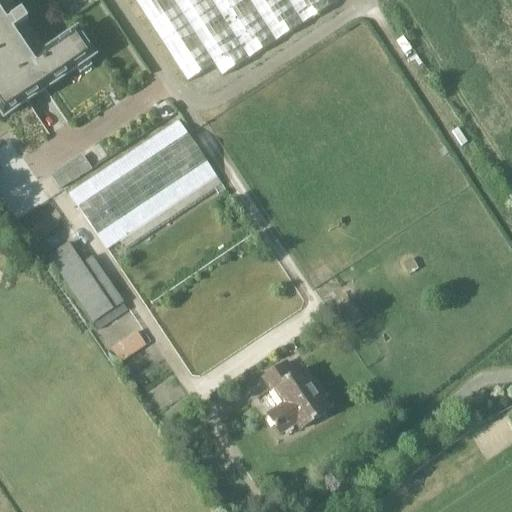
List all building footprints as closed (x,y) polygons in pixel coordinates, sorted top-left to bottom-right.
[(0,0),(0,107),(1,108),(0,109),(0,113),(4,118),(26,103),(27,103),(34,98),(44,92),(45,91),(42,86),(49,81),(52,85),(76,69),(88,61),(94,57),(77,31),(48,50),(34,60),(35,61),(43,73),(36,77),(0,24),(0,0)] [(329,7),(324,0),(132,0),(187,83),(214,66),(222,77),(329,7)] [(22,12),(11,19),(17,29),(28,21),(22,12)] [(106,251),(217,177),(178,121),(68,194),(106,251)] [(83,158),(52,178),(59,190),(91,170),(83,158)] [(68,245),(48,258),(94,324),(99,332),(128,311),(123,304),(92,258),(82,265),(68,245)] [(137,333),(112,349),(120,362),(145,346),(137,333)] [(317,334),(311,338),(317,347),(323,343),(317,334)] [(263,378),(271,390),(272,391),(274,389),(284,404),(268,415),(281,434),(281,433),(297,423),(301,429),(301,430),(330,410),(329,410),(302,370),(303,370),(302,369),(294,374),(286,363),(263,378)]
